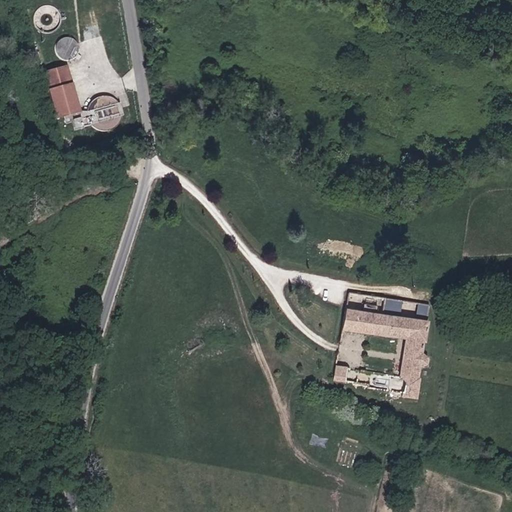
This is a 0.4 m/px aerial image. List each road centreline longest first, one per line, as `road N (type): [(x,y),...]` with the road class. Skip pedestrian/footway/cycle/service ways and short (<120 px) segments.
road 1 (residential): [(130,0),(154,146),(112,285),(83,421),(75,511)]
road 2 (track): [(146,173),(286,274),(511,289)]
road 3 (track): [(0,246),(106,177),(143,183)]
